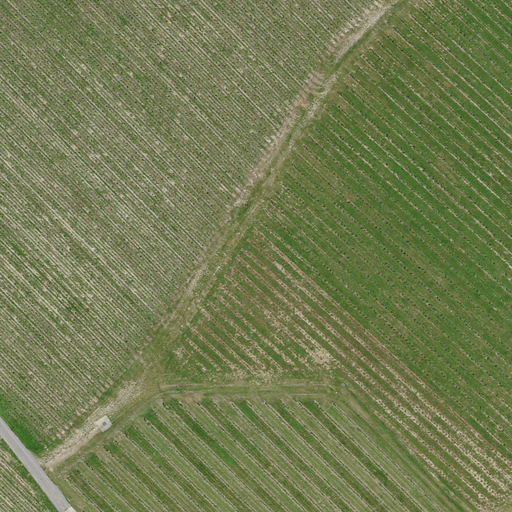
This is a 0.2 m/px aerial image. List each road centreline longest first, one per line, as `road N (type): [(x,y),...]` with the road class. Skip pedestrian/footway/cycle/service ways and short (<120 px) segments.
road 1 (track): [(469,511),(343,389),(136,389),(42,475)]
road 2 (track): [(136,389),(314,109),(407,0)]
